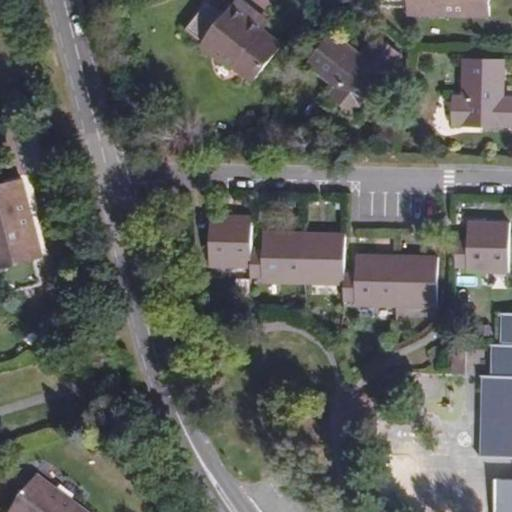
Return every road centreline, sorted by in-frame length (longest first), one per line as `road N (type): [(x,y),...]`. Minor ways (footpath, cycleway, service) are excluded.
road 1 (residential): [(511,181),(210,174),(109,187)]
road 2 (tertiary): [(109,187),(164,387),(233,511)]
road 3 (tertiary): [(62,0),(109,187)]
